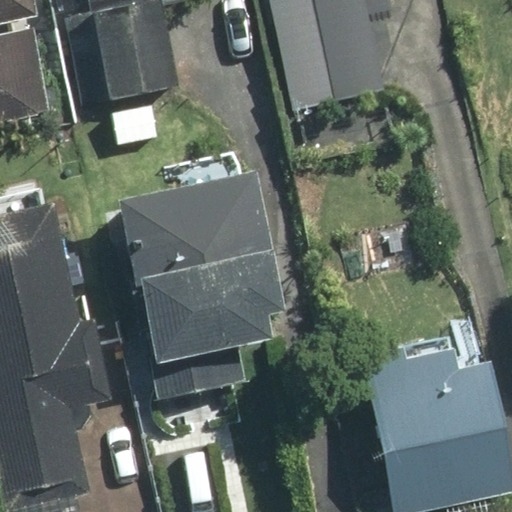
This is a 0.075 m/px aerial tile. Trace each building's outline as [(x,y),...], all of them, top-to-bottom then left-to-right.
[(0,0),(0,21),(44,12),(41,0),(0,0)] [(90,0),(94,16),(69,21),(87,103),(182,81),(165,2),(174,0),(90,0)] [(274,0),(298,108),(388,88),(368,0),(274,0)] [(153,108),(115,115),(119,143),(157,137),(153,108)] [(257,180),(122,210),(138,284),(131,286),(141,332),(151,329),(166,396),(249,377),(242,344),(279,334),(274,315),(286,312),(257,180)] [(63,207),(0,220),(0,443),(14,510),(92,493),(79,431),(85,430),(96,414),(94,402),(116,398),(99,319),(87,322),(63,207)] [(413,348),(364,359),(398,511),(414,511),(511,490),(511,447),(493,363),(464,370),(459,349),(415,359),(413,348)]
